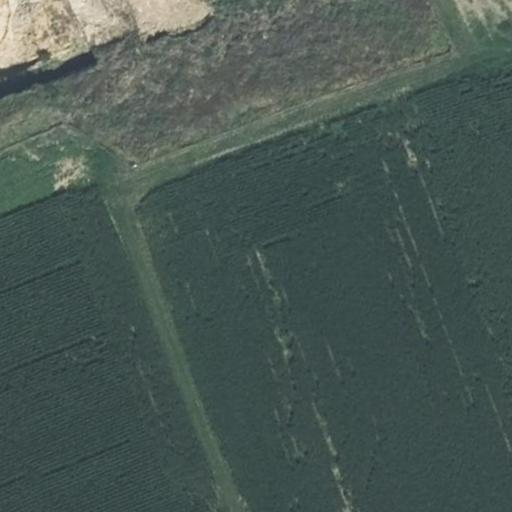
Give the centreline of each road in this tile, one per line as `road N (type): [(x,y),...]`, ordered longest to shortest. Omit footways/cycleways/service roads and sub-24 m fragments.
road 1 (track): [(511,52),(113,187)]
road 2 (track): [(230,511),(113,187)]
